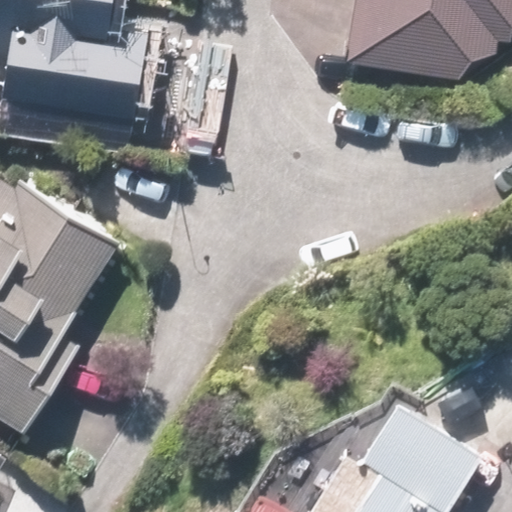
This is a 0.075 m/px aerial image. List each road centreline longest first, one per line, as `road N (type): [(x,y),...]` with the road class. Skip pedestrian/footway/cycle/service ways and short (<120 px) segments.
road 1 (residential): [(311,238),(208,293),(66,511)]
road 2 (residential): [(239,0),(247,116),(311,238)]
road 3 (residential): [(511,133),(311,238)]
